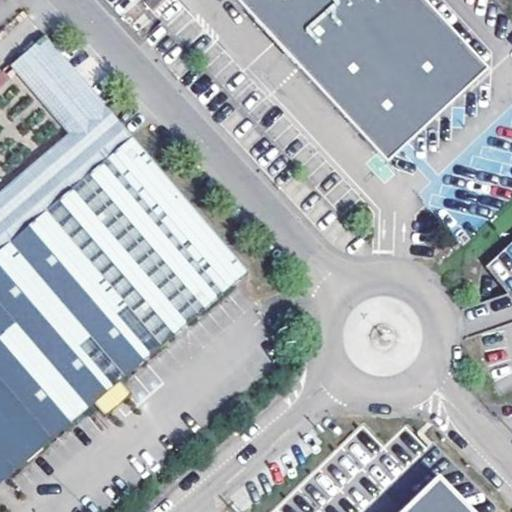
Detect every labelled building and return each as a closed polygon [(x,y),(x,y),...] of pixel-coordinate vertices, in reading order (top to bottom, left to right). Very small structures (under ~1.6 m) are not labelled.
[(493,70),(427,0),(237,0),(275,40),(390,165),(493,70)] [(0,256),(139,137),(50,35),(18,62),(86,140),(0,214),(0,256)] [(0,490),(18,475),(103,403),(109,410),(134,388),(128,381),(239,285),(255,271),(139,137),(0,256),(0,490)] [(511,243),(488,266),(511,294),(511,243)] [(139,395),(134,388),(109,410),(115,417),(128,405),(139,395)] [(0,490),(0,505),(0,506),(26,484),(18,475),(0,490)] [(471,511),(437,476),(399,511),(471,511)]
